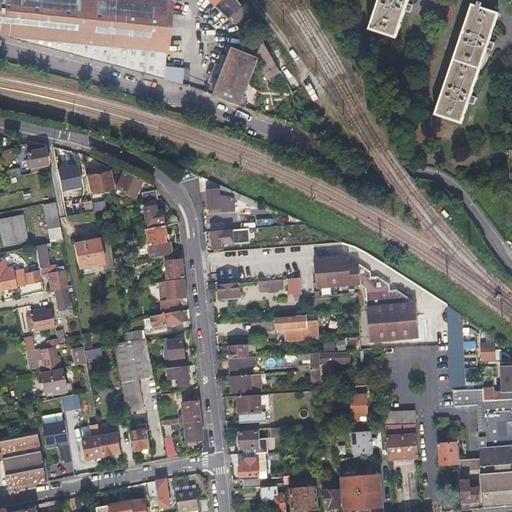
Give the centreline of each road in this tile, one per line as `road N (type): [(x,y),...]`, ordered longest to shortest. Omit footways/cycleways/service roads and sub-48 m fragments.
road 1 (unclassified): [(0,48),(191,103),(274,134),(359,181),(437,178),(511,270)]
road 2 (residential): [(0,124),(138,162),(174,191),(188,223),(214,461)]
road 3 (residential): [(0,501),(214,461)]
